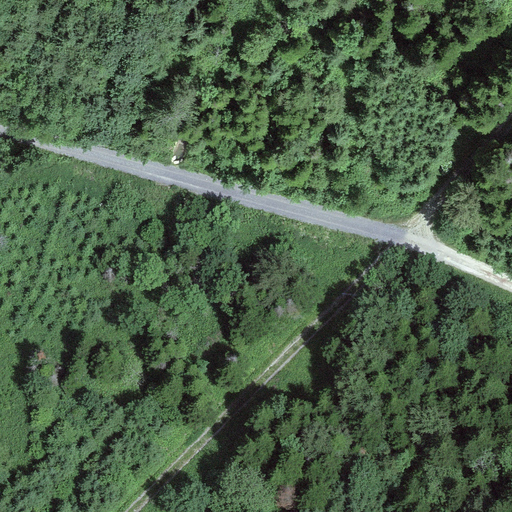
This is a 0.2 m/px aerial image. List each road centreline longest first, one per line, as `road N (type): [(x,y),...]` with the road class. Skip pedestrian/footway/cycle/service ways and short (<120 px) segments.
road 1 (track): [(511,125),(130,511)]
road 2 (track): [(511,283),(409,233),(0,134)]
